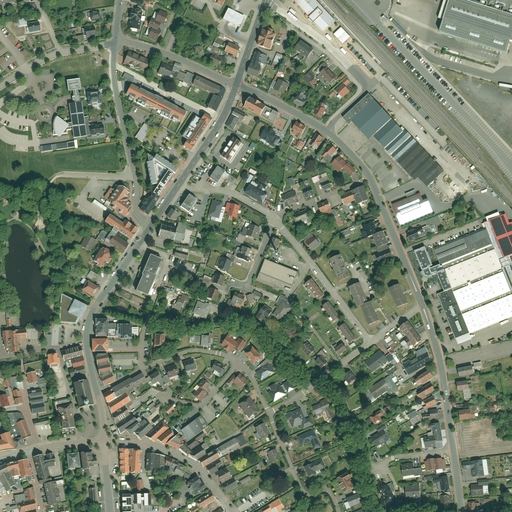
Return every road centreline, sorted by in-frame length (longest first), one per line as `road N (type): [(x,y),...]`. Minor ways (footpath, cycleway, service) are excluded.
road 1 (residential): [(149,223),(137,213),(114,90),(114,40)]
road 2 (residential): [(326,129),(365,85),(266,2)]
road 3 (residential): [(272,218),(370,343)]
road 4 (residential): [(103,439),(147,445),(191,464),(232,511)]
road 5 (residential): [(453,449),(422,304)]
road 6 (residential): [(268,411),(303,494),(330,491),(339,511)]
road 7 (residential): [(422,304),(371,178)]
road 8 (residential): [(85,339),(90,312),(149,223)]
road 9 (residential): [(235,83),(114,40)]
road 10 (residential): [(216,313),(230,279),(244,285),(272,218)]
